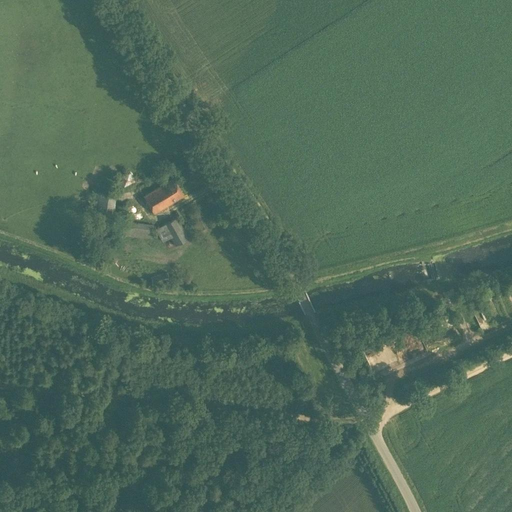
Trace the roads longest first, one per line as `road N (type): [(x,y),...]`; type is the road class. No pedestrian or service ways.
road 1 (unclassified): [(415,511),(266,226),(118,0)]
road 2 (track): [(366,422),(511,354)]
